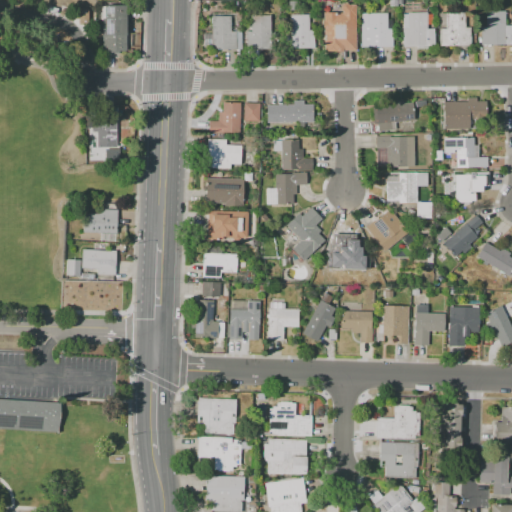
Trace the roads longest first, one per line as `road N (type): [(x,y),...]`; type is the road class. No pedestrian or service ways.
road 1 (residential): [(511,74),(92,83)]
road 2 (tertiary): [(511,379),(182,369),(156,361)]
road 3 (secondary): [(165,83),(159,243)]
